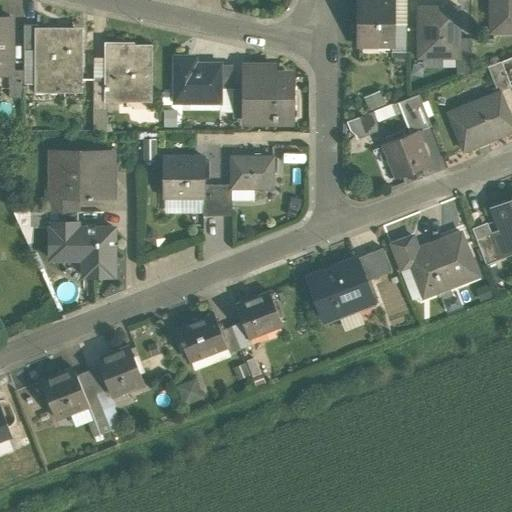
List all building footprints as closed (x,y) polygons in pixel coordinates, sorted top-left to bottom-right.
[(393,0),(359,0),(359,45),(361,45),(361,41),(376,41),(376,45),(392,45),(393,45),(393,24),(393,0)] [(511,0),(492,0),(493,30),(511,29),(511,0)] [(459,8),(419,8),(419,51),(456,51),(457,51),(459,51),(459,38),(459,8)] [(11,18),(0,18),(0,74),(9,74),(11,74),(11,70),(11,18)] [(37,24),(23,24),(23,51),(35,51),(35,28),(37,28),(37,24)] [(407,24),(393,24),(393,45),(392,45),(392,51),(407,51),(407,24)] [(37,28),(35,28),(35,51),(35,85),(56,85),(55,89),(81,90),(81,34),(56,33),(56,28),(37,28)] [(471,38),(459,38),(459,51),(457,51),(457,74),(471,74),(471,38)] [(132,43),(105,43),(105,78),(105,99),(107,99),(151,99),(151,46),(133,46),(132,43)] [(190,64),(190,57),(174,57),(174,102),(190,102),(190,97),(219,97),(219,89),(219,64),(190,64)] [(511,57),(501,62),(509,83),(511,81),(511,57)] [(511,88),(501,62),(487,67),(497,93),(511,88)] [(232,64),(219,64),(219,89),(232,89),(232,64)] [(266,67),(244,67),(244,89),(244,115),(246,115),(275,115),(276,118),(291,118),(291,77),(266,77),(266,67)] [(23,70),(11,70),(11,74),(9,74),(9,97),(23,97),(23,70)] [(105,78),(93,78),(93,111),(107,111),(107,99),(105,99),(105,78)] [(244,89),(232,89),(232,118),(246,118),(246,115),(244,115),(244,89)] [(380,91),(365,95),(368,107),(384,103),(380,91)] [(511,119),(501,92),(449,112),(465,151),(511,131),(511,119)] [(410,128),(429,121),(420,95),(401,101),(410,128)] [(378,119),(402,112),(399,102),(375,108),(378,119)] [(418,132),(384,144),(396,177),(430,164),(418,132)] [(113,151),(47,151),(47,190),(57,190),(57,197),(78,197),(88,197),(88,199),(91,199),(92,197),(113,197),(113,151)] [(203,157),(163,157),(163,197),(203,197),(203,185),(203,157)] [(273,157),(231,157),(231,185),(231,188),(272,188),(273,157)] [(219,185),(203,185),(203,197),(203,215),(219,215),(219,185)] [(231,185),(219,185),(219,215),(231,215),(231,188),(231,185)] [(57,190),(47,190),(47,212),(50,212),(78,212),(78,197),(57,197),(57,190)] [(511,199),(491,208),(499,229),(491,232),(500,258),(502,258),(501,254),(511,249),(511,199)] [(47,212),(33,212),(33,228),(50,228),(50,227),(50,212),(47,212)] [(78,212),(50,212),(50,227),(78,227),(78,212)] [(78,227),(50,227),(50,228),(50,259),(83,259),(83,276),(114,276),(114,227),(78,227)] [(500,258),(491,232),(475,238),(485,264),(500,258)] [(430,245),(418,249),(413,236),(393,244),(402,267),(411,264),(424,296),(477,275),(461,233),(440,240),(441,242),(436,244),(436,245),(431,247),(430,245)] [(383,248),(357,258),(366,280),(391,270),(383,248)] [(357,258),(306,278),(323,320),(374,300),(366,280),(357,258)] [(269,292),(236,305),(242,322),(249,338),(250,338),(282,325),(269,292)] [(214,314),(175,329),(181,344),(183,343),(190,363),(226,349),(228,348),(221,330),(214,314)] [(242,322),(232,326),(241,349),(252,344),(250,338),(249,338),(242,322)] [(241,349),(232,326),(221,330),(228,348),(226,349),(228,354),(241,349)] [(130,347),(97,359),(100,366),(109,389),(112,396),(144,383),(130,347)] [(100,366),(88,371),(97,393),(109,389),(100,366)] [(74,369),(41,382),(55,418),(88,405),(85,398),(76,375),(74,369)] [(88,371),(76,375),(85,398),(97,393),(88,371)] [(185,403),(204,395),(196,377),(177,386),(185,403)]
